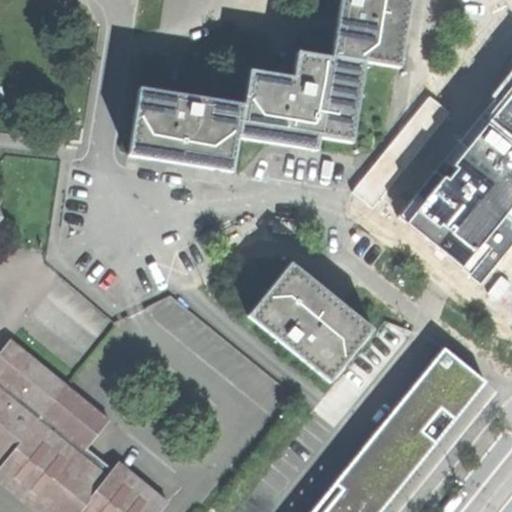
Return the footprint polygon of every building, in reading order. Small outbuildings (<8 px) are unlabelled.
[(181,167),(233,176),(239,142),(283,149),(319,154),(320,140),(355,145),(367,66),(401,70),(410,15),(411,0),(343,0),(334,60),(299,55),(295,80),(252,73),(247,106),(140,90),(129,158),(181,167)] [(251,318),(331,385),(374,331),(332,297),(294,265),(251,318)] [(33,315),(90,360),(105,341),(49,295),(33,315)] [(11,341),(0,354),(0,464),(2,466),(0,468),(0,482),(36,511),(161,511),(168,504),(119,464),(108,477),(79,455),(108,420),(37,362),(11,341)] [(299,511),(368,511),(477,381),(435,347),(299,511)] [(452,511),(469,490),(463,485),(460,488),(441,511),(452,511)]
